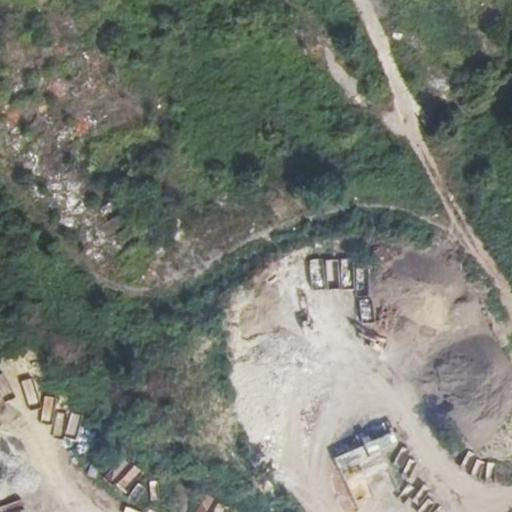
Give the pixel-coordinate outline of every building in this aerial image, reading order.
[(286,36),(316,83),(321,79),(287,35),(286,36)] [(297,97),(316,83),(286,36),(267,50),(297,97)] [(297,97),(267,50),(263,53),(297,97)] [(317,103),(346,128),(327,99),(323,96),(317,103)] [(347,129),(354,122),(327,99),(346,128),(347,129)] [(339,468),(355,510),(373,503),(366,484),(383,477),(374,454),(339,468)]
